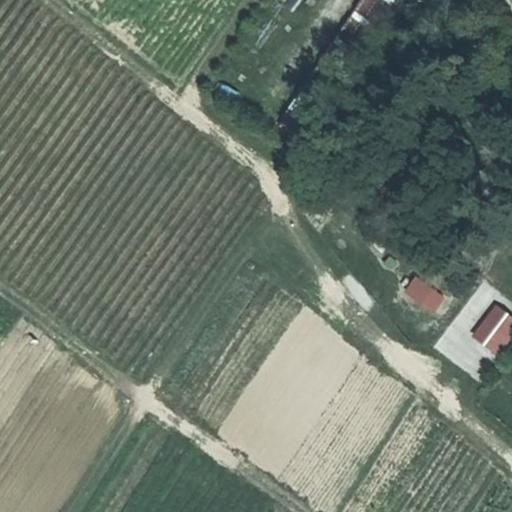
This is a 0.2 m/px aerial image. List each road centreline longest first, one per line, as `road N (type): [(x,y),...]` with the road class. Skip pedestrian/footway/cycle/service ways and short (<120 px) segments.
road 1 (track): [(48,0),(265,180),(415,374),(511,455)]
road 2 (track): [(71,511),(243,239),(265,180)]
road 3 (track): [(297,511),(0,287)]
